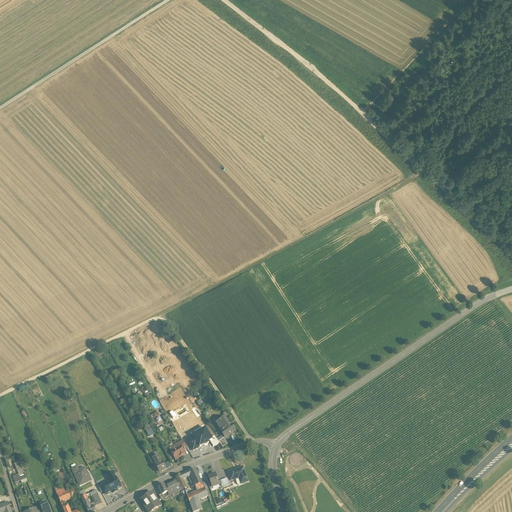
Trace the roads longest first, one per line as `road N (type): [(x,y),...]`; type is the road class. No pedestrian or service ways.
road 1 (track): [(511,253),(362,112),(223,0)]
road 2 (track): [(252,443),(162,318),(0,395)]
road 3 (track): [(156,317),(425,170)]
road 4 (unclassified): [(275,446),(460,313),(511,290)]
road 5 (track): [(0,108),(168,0)]
road 6 (residential): [(105,511),(192,464),(256,441),(275,446)]
road 7 (track): [(362,112),(471,0)]
